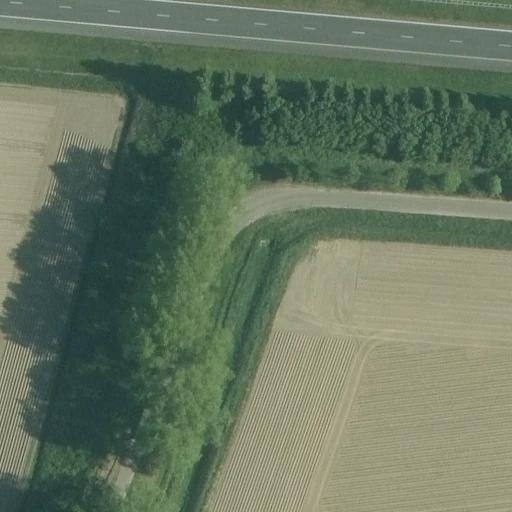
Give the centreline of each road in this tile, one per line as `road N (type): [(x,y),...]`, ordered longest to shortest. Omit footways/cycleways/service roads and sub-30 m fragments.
road 1 (motorway): [(0,2),(511,47)]
road 2 (unclassified): [(114,511),(230,225),(254,202),(290,198)]
road 3 (unclassified): [(511,215),(290,198)]
